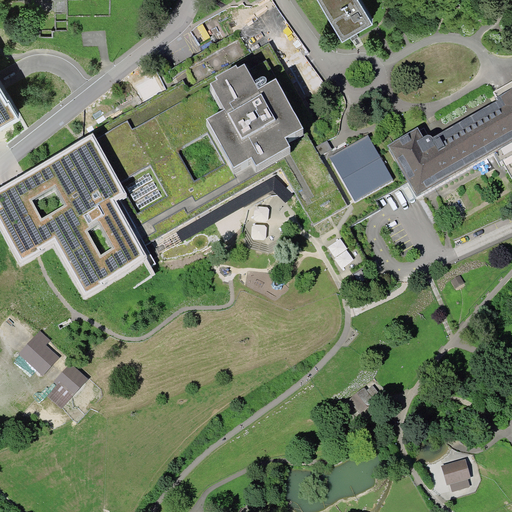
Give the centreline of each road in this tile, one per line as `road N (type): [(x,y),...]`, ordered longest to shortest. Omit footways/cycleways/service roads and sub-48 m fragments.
road 1 (residential): [(195,0),(181,28),(0,164)]
road 2 (residential): [(324,61),(379,66),(384,83),(377,93),(359,97),(331,79)]
